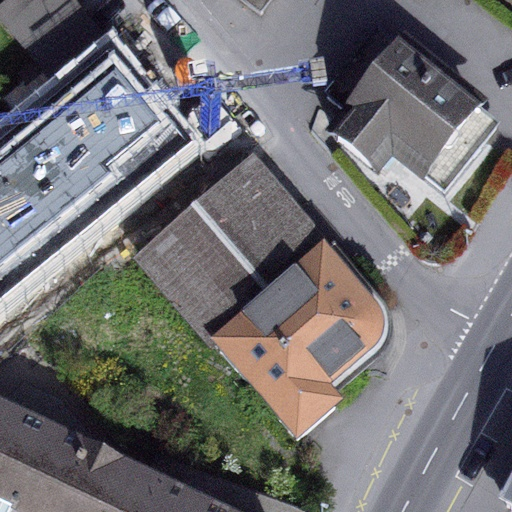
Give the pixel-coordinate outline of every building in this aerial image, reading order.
[(12,0),(0,10),(0,19),(53,83),(99,45),(61,0),(12,0)] [(275,0),(239,0),(262,18),(275,0)] [(0,134),(0,322),(80,257),(40,209),(136,130),(137,132),(191,88),(150,38),(146,41),(133,25),(0,134)] [(468,107),(380,35),(327,100),(353,121),(336,141),(376,173),(384,163),(392,153),(444,195),(497,130),(468,107)] [(0,322),(0,328),(18,350),(250,159),(228,132),(175,176),(137,132),(136,130),(40,209),(80,257),(0,322)] [(378,332),(372,318),(324,262),(247,173),(142,263),(298,443),(336,410),(332,406),(323,395),(375,348),(378,332)] [(324,262),(372,318),(378,332),(375,348),(323,395),(332,406),(383,361),(391,346),(392,330),(388,315),(335,253),(324,262)] [(298,511),(157,461),(144,488),(116,475),(94,464),(101,450),(62,405),(24,387),(0,407),(0,511),(298,511)] [(507,509),(511,499),(511,481),(499,504),(507,509)]
